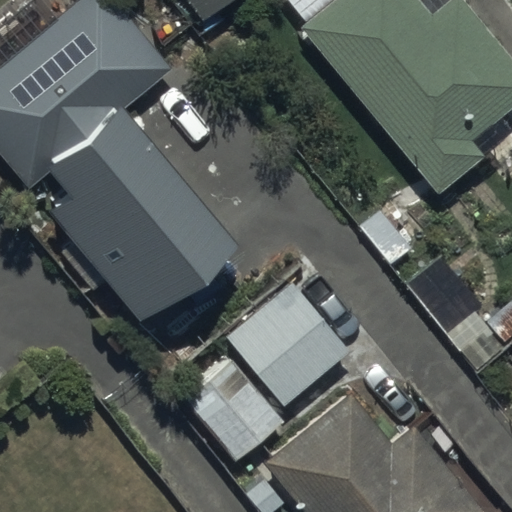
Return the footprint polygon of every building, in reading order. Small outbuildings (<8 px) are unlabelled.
[(123,0),(55,0),(0,46),(0,149),(24,178),(31,172),(131,291),(224,214),(119,89),(165,50),(123,0)] [(308,0),(295,11),(432,174),(476,137),(462,121),(511,79),(511,55),(465,0),(308,0)] [(285,269),(221,322),(278,390),(342,337),(285,269)] [(278,409),(222,346),(176,387),(181,392),(170,401),(217,453),(227,444),(232,449),(278,409)] [(343,378),(260,445),(313,511),(460,511),(477,499),(406,411),(384,429),(343,378)]
